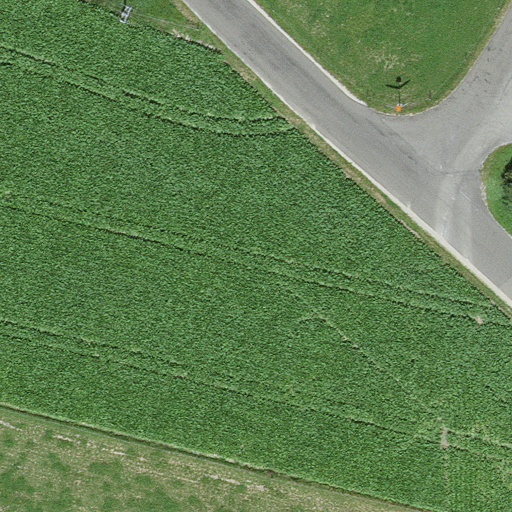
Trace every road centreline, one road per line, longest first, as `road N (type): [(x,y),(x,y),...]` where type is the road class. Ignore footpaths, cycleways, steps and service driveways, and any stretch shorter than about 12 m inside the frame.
road 1 (unclassified): [(413,178),(221,0)]
road 2 (unclassified): [(511,52),(470,121),(413,178)]
road 3 (unclassified): [(511,264),(413,178)]
